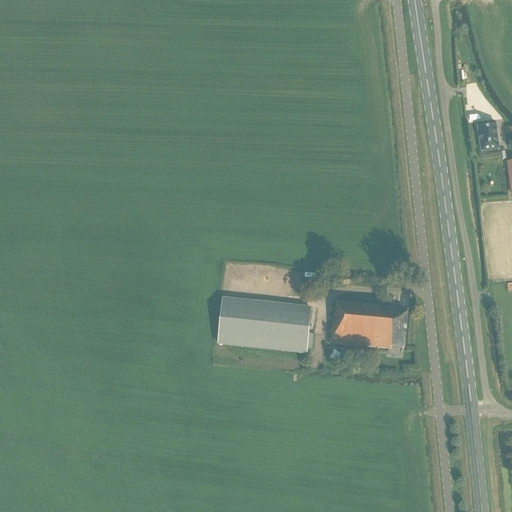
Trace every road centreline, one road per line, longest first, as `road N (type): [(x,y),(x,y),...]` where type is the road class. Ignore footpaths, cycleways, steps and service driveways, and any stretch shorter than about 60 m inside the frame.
road 1 (unclassified): [(439,413),(396,0)]
road 2 (primary): [(471,409),(414,0)]
road 3 (unclassified): [(433,0),(488,408)]
